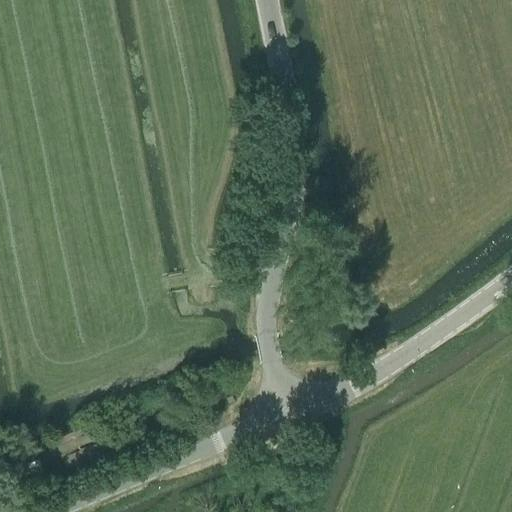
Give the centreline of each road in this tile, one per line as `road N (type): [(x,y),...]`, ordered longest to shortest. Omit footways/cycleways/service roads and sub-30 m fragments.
road 1 (tertiary): [(288,413),(264,331),(292,183),(292,138),(265,0)]
road 2 (tertiary): [(288,413),(422,344),(511,281)]
road 3 (tertiary): [(51,511),(288,413)]
